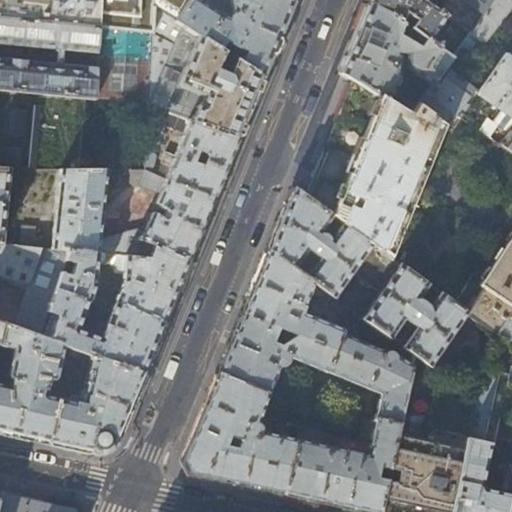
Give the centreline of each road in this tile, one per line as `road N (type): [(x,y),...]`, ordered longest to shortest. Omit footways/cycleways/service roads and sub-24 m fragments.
road 1 (tertiary): [(133,490),(331,0)]
road 2 (residential): [(0,460),(133,490)]
